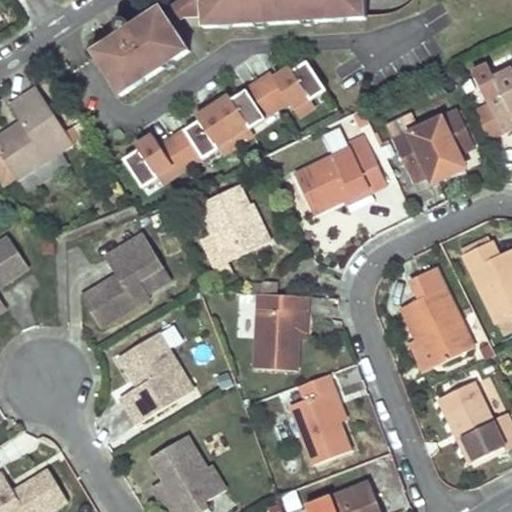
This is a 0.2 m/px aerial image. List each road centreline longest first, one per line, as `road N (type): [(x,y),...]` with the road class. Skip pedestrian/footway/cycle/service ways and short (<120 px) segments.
road 1 (residential): [(511,206),(480,208),(395,249),(362,291),(365,323),(443,511)]
road 2 (residential): [(125,511),(50,388)]
